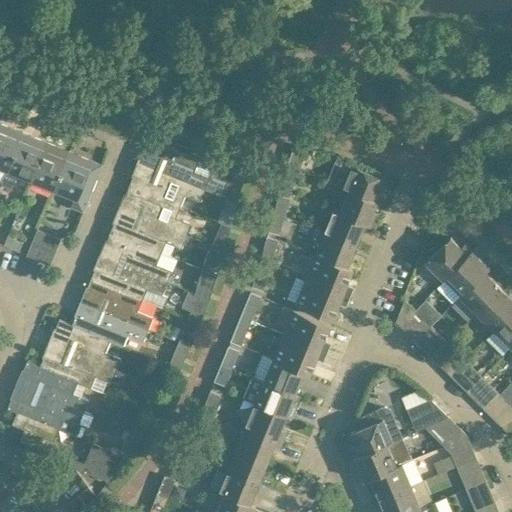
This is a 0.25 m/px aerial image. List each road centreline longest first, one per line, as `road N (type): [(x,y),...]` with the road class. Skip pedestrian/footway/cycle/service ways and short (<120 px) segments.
road 1 (residential): [(511,484),(487,433),(397,344),(366,328)]
road 2 (residential): [(366,328),(293,511)]
road 3 (residential): [(121,145),(63,285),(32,301)]
road 4 (residential): [(407,183),(362,308),(366,328)]
